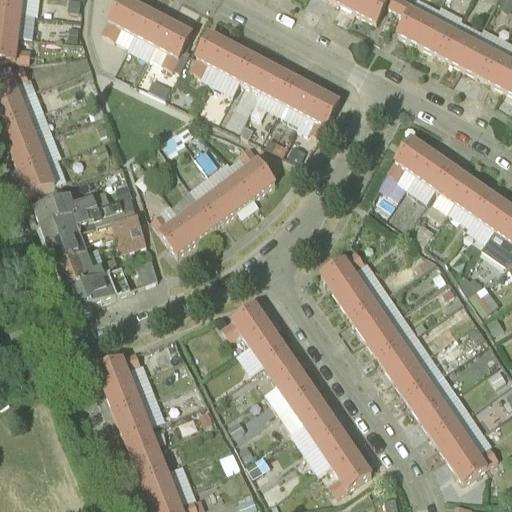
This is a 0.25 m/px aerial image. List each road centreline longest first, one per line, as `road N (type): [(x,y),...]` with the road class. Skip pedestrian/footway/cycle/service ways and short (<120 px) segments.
road 1 (residential): [(428,511),(420,484),(271,272)]
road 2 (residential): [(70,352),(271,272)]
road 3 (residential): [(271,272),(295,245),(381,89)]
road 4 (residential): [(381,89),(212,0)]
road 5 (residential): [(70,352),(0,177)]
road 6 (residential): [(131,511),(70,352)]
road 7 (residential): [(511,163),(381,89)]
